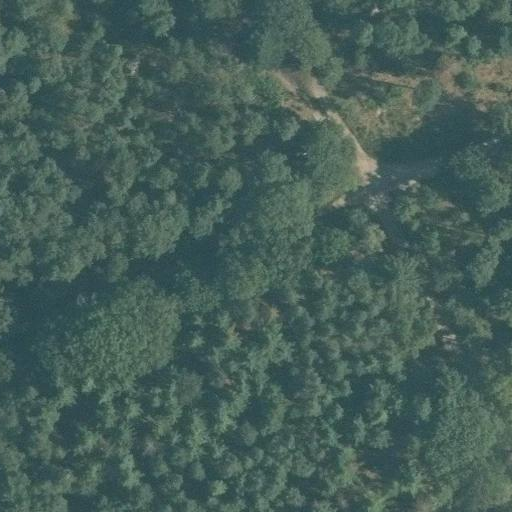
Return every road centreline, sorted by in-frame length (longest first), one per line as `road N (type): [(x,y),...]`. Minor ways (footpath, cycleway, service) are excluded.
road 1 (track): [(511,135),(0,341)]
road 2 (track): [(373,187),(511,457)]
road 3 (track): [(373,187),(251,0)]
